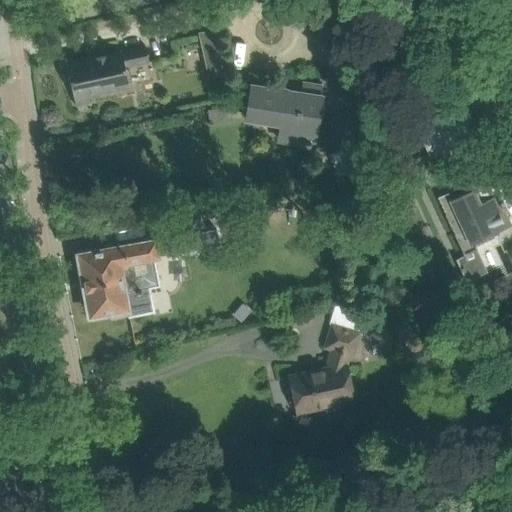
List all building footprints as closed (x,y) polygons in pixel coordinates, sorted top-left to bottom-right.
[(198,32),(208,78),(225,74),(214,29),(198,32)] [(129,84),(125,66),(149,61),(146,46),(66,64),(75,104),(90,101),(88,93),(129,84)] [(248,112),(246,121),(280,126),(279,138),(306,142),(306,146),(309,146),(310,143),(313,143),(322,86),(304,83),(303,90),(252,82),(252,86),(248,112)] [(479,136),(464,103),(416,125),(431,158),(479,136)] [(209,123),(221,121),(219,107),(207,109),(209,123)] [(344,148),(328,155),(337,176),(364,170),(376,165),(364,139),(344,148)] [(451,200),(470,242),(511,222),(511,163),(490,173),(493,180),(451,200)] [(159,286),(154,257),(183,251),(182,243),(188,242),(187,233),(206,230),(202,210),(181,214),(181,218),(177,218),(177,215),(152,220),(155,239),(96,249),(76,253),(81,280),(80,281),(82,290),(85,289),(89,314),(90,313),(90,316),(95,315),(98,317),(105,315),(107,313),(110,312),(111,315),(128,312),(129,316),(148,312),(153,311),(149,288),(159,286)] [(487,271),(477,249),(464,255),(456,259),(466,281),(487,271)] [(425,252),(405,258),(412,284),(432,278),(425,252)] [(442,286),(409,295),(412,309),(446,301),(442,286)] [(290,401),(295,402),(297,411),(353,399),(346,365),(349,354),(352,355),(359,333),(332,325),(325,347),(332,349),(326,369),(289,377),(291,386),(288,389),(290,401)]
